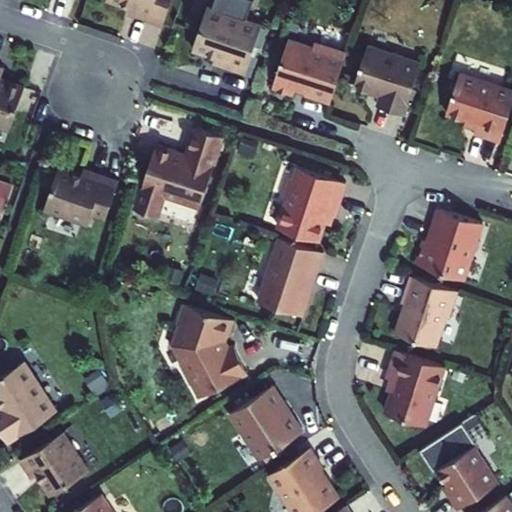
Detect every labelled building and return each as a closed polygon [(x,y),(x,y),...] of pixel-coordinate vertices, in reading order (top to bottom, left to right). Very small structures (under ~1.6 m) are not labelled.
[(112,0),(136,8),(133,14),(163,25),(171,0),(112,0)] [(220,65),(246,74),(252,55),(255,45),(261,26),(262,25),(246,19),(252,0),(214,0),(212,8),(207,7),(193,49),(216,56),(222,58),(220,65)] [(268,29),(261,26),(255,45),(262,48),(268,29)] [(331,103),(348,53),(319,43),(313,46),(294,40),(288,43),(273,87),(294,94),(296,87),(307,90),(309,95),(331,103)] [(405,114),(422,63),(368,45),(355,85),(382,94),(378,105),(405,114)] [(251,75),(257,57),(252,55),(246,74),(251,75)] [(220,65),(222,58),(216,56),(214,63),(220,65)] [(0,74),(3,65),(0,63),(0,124),(10,128),(24,86),(0,77),(0,74)] [(474,132),(501,141),(511,106),(511,89),(460,72),(447,113),(477,123),(474,132)] [(224,136),(195,126),(186,154),(157,144),(135,208),(158,216),(159,213),(165,196),(198,206),(200,207),(224,136)] [(239,151),(253,156),(258,141),(243,137),(239,151)] [(88,176),(60,166),(45,208),(89,223),(92,212),(106,217),(120,179),(90,169),(88,176)] [(288,199),(279,227),(319,240),(328,213),(335,216),(346,182),(299,166),(295,178),(292,179),(287,197),(288,199)] [(46,169),(41,183),(51,186),(56,172),(46,169)] [(0,206),(4,208),(12,187),(0,182),(0,206)] [(198,206),(165,196),(159,213),(177,219),(183,216),(193,220),(198,206)] [(438,206),(432,227),(433,229),(429,241),(424,239),(417,263),(464,279),(473,250),(477,249),(480,239),(478,236),(483,221),(438,206)] [(303,315),(324,251),(280,236),(259,300),(303,315)] [(183,272),(169,267),(164,279),(178,284),(183,272)] [(211,293),(216,279),(202,274),(197,288),(211,293)] [(405,303),(396,331),(437,345),(446,316),(449,317),(458,290),(411,274),(402,302),(405,303)] [(229,332),(234,319),(185,303),(178,323),(181,329),(176,345),(184,360),(180,362),(190,382),(198,385),(197,389),(200,395),(247,372),(233,346),(229,348),(224,338),(224,336),(227,335),(229,332)] [(425,424),(445,365),(397,349),(388,376),(396,379),(386,411),(425,424)] [(0,414),(0,428),(8,441),(57,410),(25,360),(0,376),(0,404),(1,406),(4,411),(0,414)] [(86,377),(97,394),(110,386),(99,369),(86,377)] [(261,459),(263,457),(283,444),(303,431),(290,411),(285,414),(279,404),(283,402),(272,385),(230,412),(261,459)] [(115,394),(102,402),(111,417),(124,409),(115,394)] [(155,424),(163,436),(175,428),(167,416),(155,424)] [(63,431),(20,459),(28,472),(34,468),(38,474),(50,494),(88,470),(63,431)] [(182,441),(171,448),(179,460),(190,453),(182,441)] [(286,448),(283,444),(263,457),(266,461),(286,448)] [(475,444),(438,468),(452,491),(448,493),(458,508),(499,481),(475,444)] [(271,473),(296,511),(315,511),(339,497),(328,481),(325,479),(322,480),(317,472),(324,468),(311,447),(271,473)] [(38,474),(34,468),(28,472),(32,477),(38,474)] [(114,511),(102,493),(71,511),(114,511)] [(511,511),(511,503),(506,494),(478,511),(511,511)]
